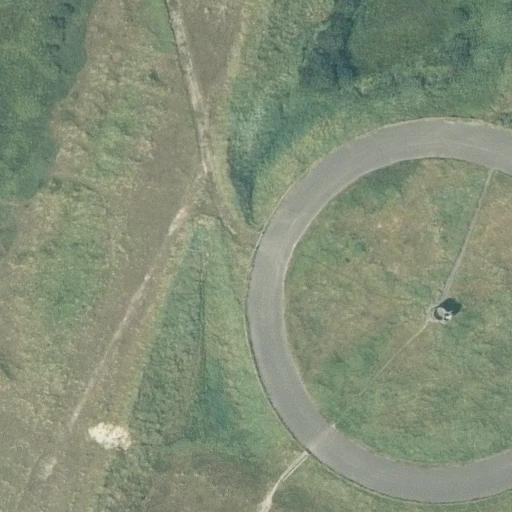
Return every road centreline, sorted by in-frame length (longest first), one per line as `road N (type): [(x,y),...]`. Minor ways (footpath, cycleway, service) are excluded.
road 1 (track): [(511,477),(459,490),(404,486),(353,466),(286,392),(271,349),(268,303),(298,217),(367,158),(411,143),(501,150)]
road 2 (track): [(168,0),(226,222),(282,250)]
